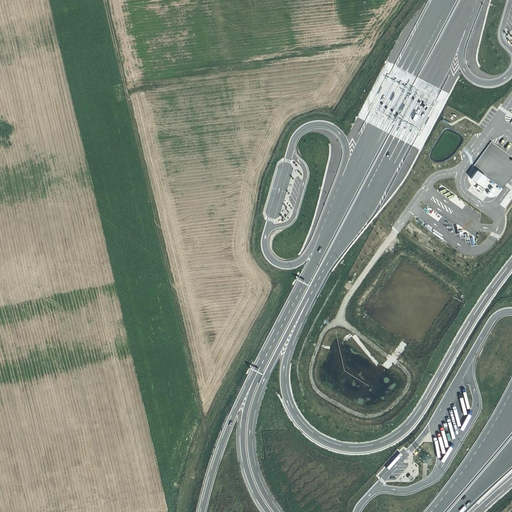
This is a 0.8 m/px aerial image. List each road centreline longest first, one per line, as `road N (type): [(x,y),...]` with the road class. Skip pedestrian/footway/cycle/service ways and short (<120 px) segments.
road 1 (motorway): [(511,263),(419,412),(390,438),(352,447),(304,425),(284,387),(287,349),(319,277)]
road 2 (track): [(105,0),(201,410)]
road 3 (motorway): [(319,277),(467,0)]
road 4 (motorway): [(276,511),(251,462),(252,403),(319,277)]
road 5 (motorway): [(444,0),(336,203)]
road 6 (motorway): [(330,218),(260,363)]
road 7 (motorway): [(260,363),(223,438),(201,511)]
road 8 (motorway): [(260,363),(241,445),(268,511)]
road 9 (motorway): [(511,411),(438,507)]
